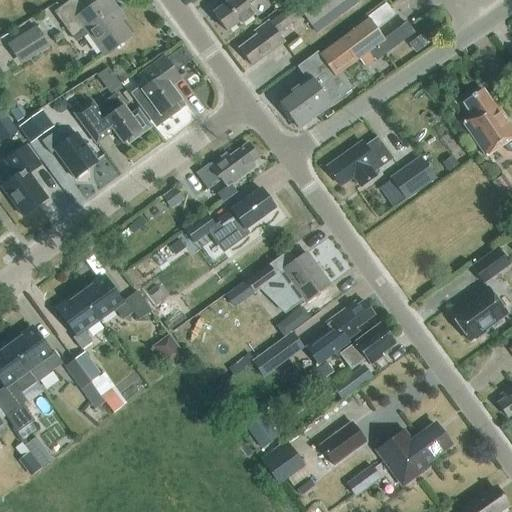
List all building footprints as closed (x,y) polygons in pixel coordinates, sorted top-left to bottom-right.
[(80,23),(104,57),(130,38),(114,15),(118,12),(109,0),(106,0),(87,14),(77,0),(75,0),(55,14),(67,31),(80,23)] [(230,0),(213,13),(227,32),(239,24),(240,26),(255,16),(247,6),(255,0),(230,0)] [(298,0),(293,4),(309,27),(346,0),(298,0)] [(369,21),(375,30),(393,16),(385,5),(367,18),(369,21)] [(239,49),(251,67),(283,44),(276,35),(291,24),(284,14),(268,25),(267,23),(254,32),(257,36),(239,49)] [(278,102),(298,130),(352,90),(341,74),(366,56),(373,65),(414,35),(407,25),(384,42),(375,30),(369,21),(320,56),(318,53),(297,68),(306,81),(278,102)] [(7,45),(20,66),(48,48),(35,28),(7,45)] [(175,66),(187,58),(179,45),(166,53),(175,66)] [(135,94),(134,95),(157,127),(178,112),(174,107),(181,102),(171,88),(180,81),(164,58),(154,66),(139,76),(147,88),(136,96),(135,94)] [(129,79),(122,71),(115,76),(121,85),(129,79)] [(481,90),(462,104),(472,118),(462,125),(485,158),(503,146),(507,153),(511,153),(511,129),(494,103),(491,105),(481,90)] [(92,101),(85,107),(73,115),(95,146),(112,134),(121,146),(126,142),(128,145),(149,130),(137,113),(130,118),(123,107),(121,108),(113,97),(104,104),(112,116),(106,120),(92,101)] [(0,110),(0,130),(10,124),(0,110)] [(19,129),(31,144),(50,130),(39,114),(19,129)] [(55,152),(75,180),(96,164),(76,136),(60,147),(52,136),(41,143),(50,156),(55,152)] [(361,144),(326,168),(340,187),(352,178),(360,189),(375,178),(372,174),(381,168),(375,160),(387,152),(376,139),(363,148),(361,144)] [(227,154),(197,175),(207,189),(219,180),(225,188),(232,184),(253,169),(250,164),(258,158),(248,144),(230,158),(227,154)] [(0,189),(21,218),(46,200),(28,174),(38,167),(25,148),(3,163),(15,179),(0,189)] [(420,158),(390,179),(391,180),(404,200),(405,201),(434,180),(420,158)] [(453,160),(443,166),(448,172),(457,165),(453,160)] [(499,195),(505,204),(511,199),(511,186),(499,195)] [(163,198),(170,208),(183,198),(176,188),(163,198)] [(275,211),(261,191),(231,212),(218,221),(220,224),(215,228),(206,215),(184,231),(193,244),(208,233),(213,240),(213,241),(218,237),(218,238),(219,238),(224,246),(231,247),(244,238),(245,231),(275,211)] [(133,234),(144,224),(139,218),(127,228),(133,234)] [(179,240),(168,248),(174,257),(185,249),(179,240)] [(497,249),(470,268),(483,284),(509,266),(497,249)] [(306,304),(330,286),(308,254),(283,272),(284,273),(277,277),(270,266),(246,283),(255,294),(269,284),(275,293),(278,294),(285,295),(289,295),(296,290),(306,304)] [(151,295),(172,331),(200,314),(179,278),(151,295)] [(81,294),(100,321),(114,311),(121,321),(133,313),(139,321),(150,313),(136,293),(120,304),(102,279),(81,294)] [(470,343),(475,339),(478,339),(484,334),(485,332),(507,315),(488,289),(450,316),(470,343)] [(100,321),(81,294),(57,311),(75,337),(71,340),(80,351),(91,343),(84,333),(100,321)] [(376,316),(366,302),(359,306),(357,303),(327,324),(332,331),(308,349),(319,365),(349,344),(348,342),(360,333),(358,329),(376,316)] [(294,331),(289,324),(283,323),(277,327),(285,338),(290,334),(294,331)] [(383,325),(341,354),(352,369),(367,359),(371,365),(385,357),(383,353),(396,344),(383,325)] [(31,331),(9,346),(37,384),(61,366),(53,355),(50,357),(31,331)] [(285,338),(251,362),(261,375),(300,347),(290,334),(285,338)] [(164,367),(179,356),(165,336),(150,347),(164,367)] [(35,385),(37,384),(9,346),(0,352),(0,383),(4,389),(0,391),(0,410),(17,434),(33,423),(21,406),(26,403),(21,395),(35,385)] [(91,383),(100,377),(84,354),(74,360),(91,383)] [(91,383),(74,360),(63,368),(79,392),(90,384),(91,383)] [(313,372),(320,382),(332,373),(325,363),(313,372)] [(292,364),(280,373),(288,385),(300,376),(292,364)] [(340,400),(369,377),(361,367),(332,390),(340,400)] [(103,374),(100,377),(91,383),(90,384),(112,416),(126,405),(103,374)] [(231,388),(225,381),(212,390),(222,403),(229,398),(231,388)] [(502,400),(496,404),(506,419),(511,414),(511,386),(499,396),(502,400)] [(284,404),(279,397),(268,405),(273,412),(284,404)] [(260,410),(244,422),(262,447),(278,436),(260,410)] [(333,467),(365,443),(351,424),(318,447),(333,467)] [(406,433),(378,452),(403,487),(428,469),(426,466),(452,448),(437,427),(413,443),(406,433)] [(48,463),(32,441),(23,447),(40,469),(48,463)] [(272,487),(299,466),(289,453),(262,474),(272,487)] [(40,469),(33,460),(22,468),(30,477),(40,469)] [(301,467),(284,478),(292,490),(309,479),(301,467)] [(361,474),(346,485),(355,497),(370,486),(361,474)] [(462,511),(501,511),(508,508),(498,493),(495,488),(488,492),(462,511)]
